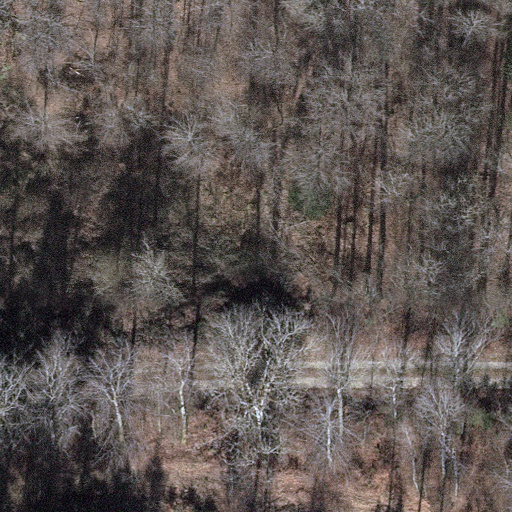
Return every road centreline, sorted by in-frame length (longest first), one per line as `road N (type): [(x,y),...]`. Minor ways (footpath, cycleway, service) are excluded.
road 1 (track): [(0,382),(20,373),(210,358),(511,363)]
road 2 (track): [(0,500),(103,479),(310,485),(390,511)]
